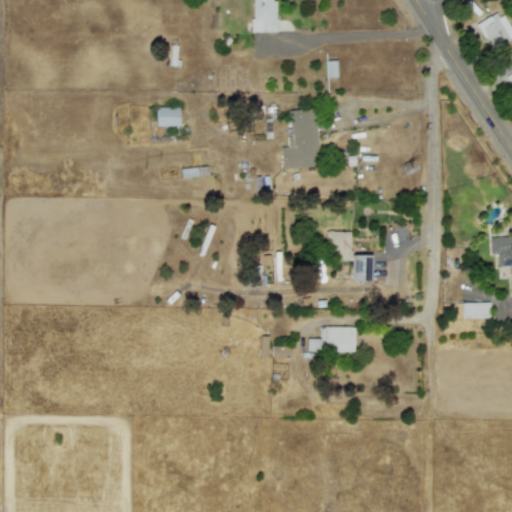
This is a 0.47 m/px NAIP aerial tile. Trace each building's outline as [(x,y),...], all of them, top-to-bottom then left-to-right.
[(250,0),(250,32),(274,32),(275,0),(250,0)] [(492,50),(511,37),(511,31),(499,10),(476,23),(492,50)] [(325,61),(326,77),(335,77),(334,61),(325,61)] [(178,126),(178,107),(154,107),(154,126),(178,126)] [(278,147),(281,169),(319,165),(312,108),(287,110),(290,136),(285,136),(286,146),(278,147)] [(349,281),(368,281),(369,255),(348,254),(349,231),(325,231),(324,260),(349,261),(349,281)] [(509,295),(511,294),(511,236),(487,237),(488,254),(495,254),(495,266),(509,266),(509,295)] [(461,318),(488,318),(488,302),(461,302),(461,318)] [(350,326),(318,326),(319,338),(305,338),(305,352),(350,351),(350,326)] [(270,357),(289,358),(289,346),(271,346),(270,357)]
